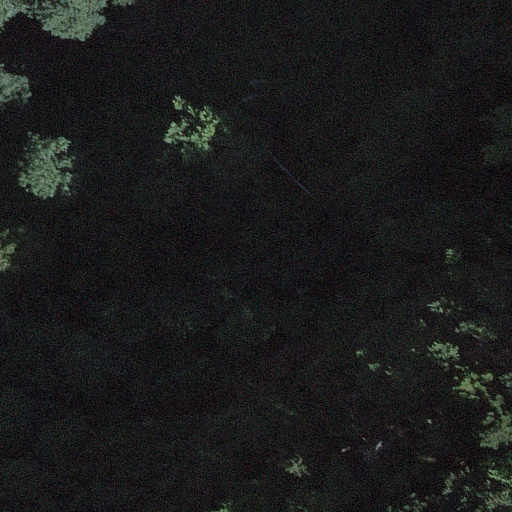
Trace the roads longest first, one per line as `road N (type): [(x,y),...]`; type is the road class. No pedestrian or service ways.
road 1 (motorway): [(511,453),(286,0)]
road 2 (motorway): [(0,141),(185,511)]
